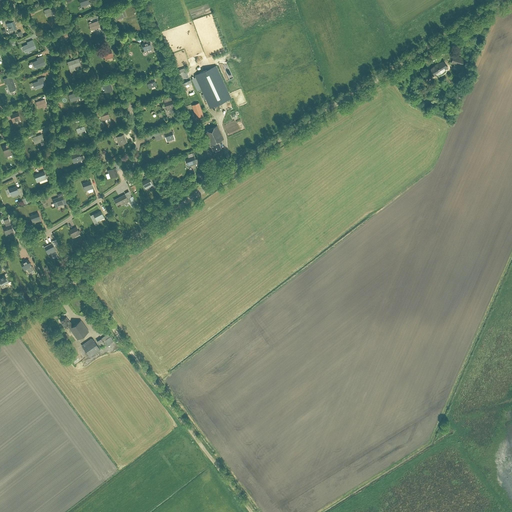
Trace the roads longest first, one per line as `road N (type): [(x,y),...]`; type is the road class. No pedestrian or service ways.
road 1 (unclassified): [(0,329),(229,171),(502,0)]
road 2 (track): [(251,511),(76,276)]
road 3 (residential): [(0,257),(129,173),(135,137),(125,107)]
road 4 (residential): [(51,57),(49,150),(0,182)]
